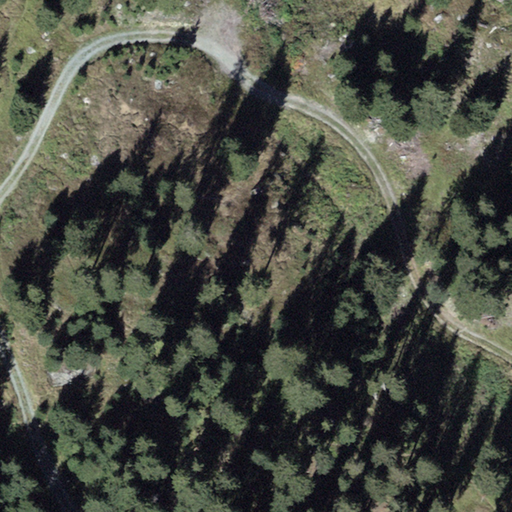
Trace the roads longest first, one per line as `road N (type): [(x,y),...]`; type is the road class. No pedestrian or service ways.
road 1 (track): [(511,358),(438,316),(408,266),(373,162),(322,117),(259,92),(203,41),(141,36),(99,46),(60,82),(33,149),(0,199)]
road 2 (track): [(0,339),(70,511)]
